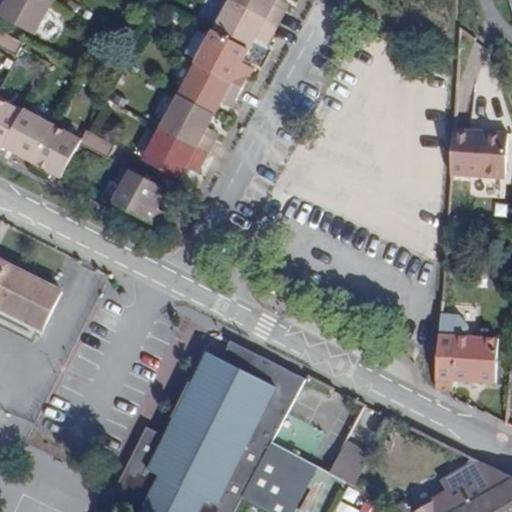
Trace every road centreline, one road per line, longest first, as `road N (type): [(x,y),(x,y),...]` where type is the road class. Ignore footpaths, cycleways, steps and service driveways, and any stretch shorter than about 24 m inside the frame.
road 1 (residential): [(179,287),(511,452)]
road 2 (residential): [(179,287),(329,9)]
road 3 (residential): [(0,197),(179,287)]
